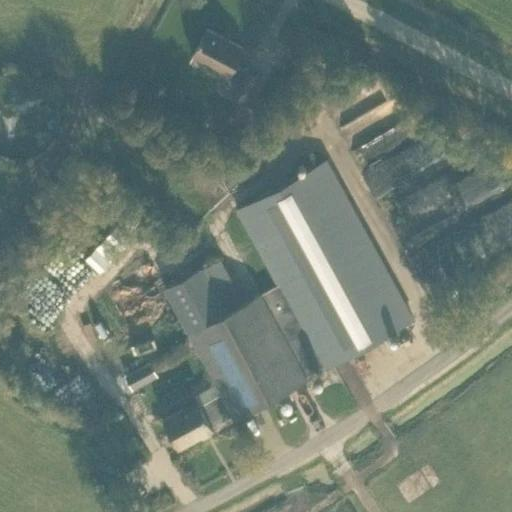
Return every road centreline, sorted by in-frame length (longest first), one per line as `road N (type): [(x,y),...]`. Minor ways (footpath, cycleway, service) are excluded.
road 1 (residential): [(511,306),(326,436),(187,511)]
road 2 (tertiary): [(511,89),(344,0)]
